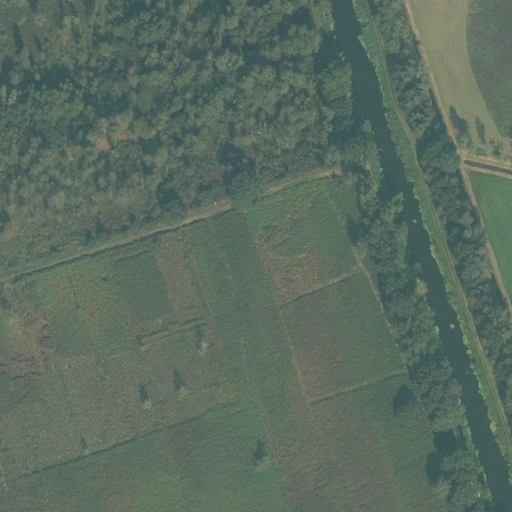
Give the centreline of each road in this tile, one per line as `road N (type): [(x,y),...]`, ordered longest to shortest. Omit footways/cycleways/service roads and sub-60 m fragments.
road 1 (track): [(364,0),(511,438)]
road 2 (track): [(0,277),(365,166)]
road 3 (track): [(481,511),(365,166)]
road 4 (track): [(365,166),(313,0)]
